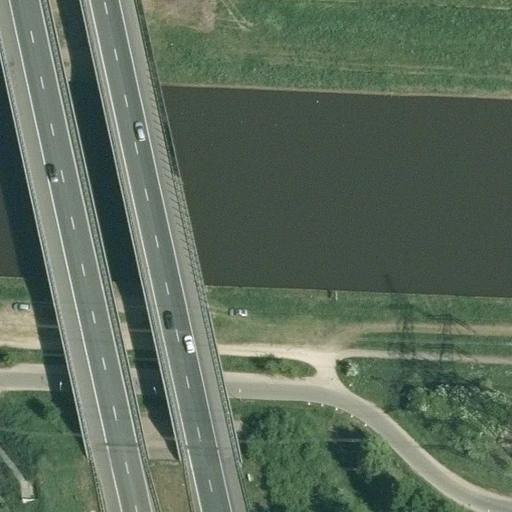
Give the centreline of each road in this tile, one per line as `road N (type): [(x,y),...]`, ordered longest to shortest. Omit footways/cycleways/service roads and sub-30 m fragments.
road 1 (motorway): [(216,511),(103,0)]
road 2 (motorway): [(24,0),(136,511)]
road 3 (unclassified): [(0,379),(331,396),(357,406),(470,502)]
